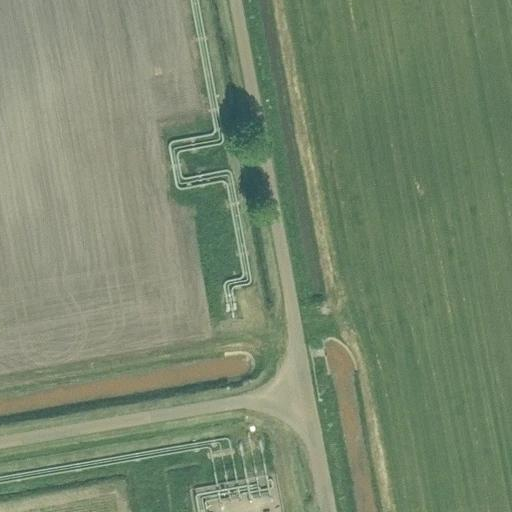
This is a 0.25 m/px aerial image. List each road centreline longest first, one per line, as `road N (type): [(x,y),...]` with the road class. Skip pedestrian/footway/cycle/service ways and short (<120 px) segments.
road 1 (unclassified): [(304,390),(232,0)]
road 2 (unclassified): [(0,441),(304,390)]
road 3 (unclassified): [(328,511),(304,390)]
